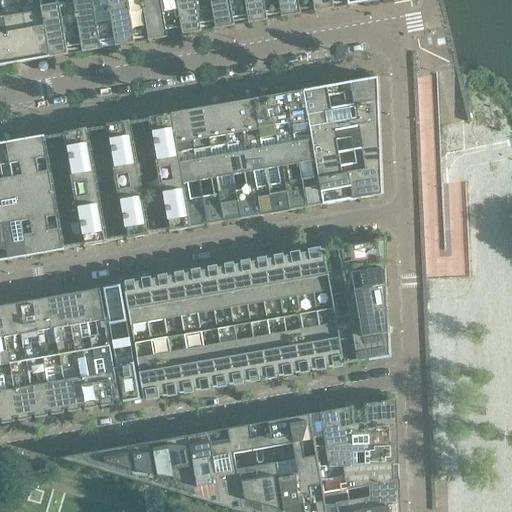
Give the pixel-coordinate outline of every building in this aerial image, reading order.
[(20,7),(19,0),(0,0),(0,1),(2,10),(20,7)] [(349,5),(348,0),(39,0),(40,3),(50,59),(349,6),(349,5)] [(50,59),(40,3),(20,7),(30,62),(50,59)] [(30,62),(20,7),(2,10),(11,65),(30,62)] [(0,67),(11,65),(2,10),(0,10),(0,67)] [(378,100),(377,79),(304,91),(304,92),(308,112),(378,100)] [(312,134),(308,112),(304,92),(304,91),(287,94),(297,151),(314,148),(312,134)] [(297,151),(287,94),(271,97),(281,154),(297,151)] [(281,154),(271,97),(254,100),(264,157),(281,154)] [(264,157),(254,100),(237,103),(247,160),(264,157)] [(379,122),(378,100),(308,112),(312,134),(375,123),(379,122)] [(247,160),(237,103),(220,106),(230,163),(247,160)] [(230,163),(220,106),(203,109),(213,166),(230,163)] [(213,166),(203,109),(186,112),(196,169),(213,166)] [(196,169),(186,112),(170,115),(175,143),(180,172),(196,169)] [(175,143),(170,115),(160,117),(165,145),(175,143)] [(165,145),(160,117),(149,118),(149,120),(150,119),(150,121),(154,140),(155,147),(165,145)] [(154,140),(150,121),(139,123),(142,142),(154,140)] [(133,151),(129,124),(128,123),(129,123),(129,122),(118,124),(123,153),(133,151)] [(379,122),(375,123),(312,134),(314,148),(315,155),(380,143),(379,122)] [(123,153),(118,124),(106,126),(106,127),(108,127),(108,128),(111,148),(112,155),(123,153)] [(111,148),(108,128),(96,130),(100,150),(111,148)] [(91,159),(86,131),(87,131),(87,129),(75,131),(80,161),(91,159)] [(80,161),(75,131),(64,133),(64,135),(65,134),(66,136),(69,155),(70,162),(80,161)] [(69,155),(66,136),(54,138),(58,157),(69,155)] [(62,250),(43,139),(43,138),(44,138),(44,137),(25,140),(35,197),(44,254),(64,251),(64,250),(62,250)] [(35,197),(25,140),(7,143),(17,200),(35,197)] [(0,203),(17,200),(7,143),(0,144),(0,203)] [(175,143),(165,145),(155,147),(160,175),(180,172),(175,143)] [(381,165),(380,143),(315,155),(319,176),(381,165)] [(324,205),(319,176),(315,155),(314,148),(297,151),(307,208),(323,206),(323,205),(324,205)] [(138,179),(133,151),(123,153),(112,155),(117,183),(138,179)] [(307,208),(297,151),(281,154),(291,211),(307,208)] [(291,211),(281,154),(264,157),(274,214),(291,211)] [(274,214),(264,157),(247,160),(257,217),(274,214)] [(96,187),(91,159),(80,161),(70,162),(75,190),(96,187)] [(257,217),(247,160),(230,163),(240,220),(257,217)] [(240,220),(230,163),(213,166),(223,223),(240,220)] [(382,195),(381,165),(319,176),(324,205),(323,205),(323,206),(382,195)] [(223,223),(213,166),(196,169),(206,226),(223,223)] [(206,226),(196,169),(180,172),(185,200),(190,229),(206,226)] [(185,200),(180,172),(160,175),(165,204),(185,200)] [(143,207),(138,179),(117,183),(122,211),(143,207)] [(100,215),(96,187),(75,190),(80,218),(100,215)] [(44,254),(35,197),(17,200),(27,258),(44,254)] [(27,258),(17,200),(0,203),(0,211),(9,261),(27,258)] [(190,229),(185,200),(165,204),(168,219),(169,230),(170,231),(168,231),(169,233),(190,229)] [(148,235),(143,207),(122,211),(125,227),(127,237),(127,239),(126,239),(126,240),(149,236),(149,235),(148,235)] [(0,262),(9,261),(0,211),(0,262)] [(105,243),(100,215),(80,218),(83,234),(85,245),(85,246),(83,246),(84,248),(107,244),(106,242),(105,243)] [(169,230),(168,219),(159,221),(161,231),(169,230)] [(127,237),(125,227),(116,228),(118,239),(127,237)] [(85,245),(83,234),(74,236),(76,246),(85,245)] [(385,263),(384,240),(323,251),(324,251),(328,273),(385,263)] [(334,308),(332,296),(328,273),(324,251),(323,251),(307,253),(317,310),(334,308)] [(317,310),(307,253),(290,256),(300,313),(317,310)] [(300,313),(290,256),(274,259),(284,316),(300,313)] [(284,316),(274,259),(257,262),(267,319),(284,316)] [(267,319),(257,262),(240,265),(250,322),(267,319)] [(386,287),(385,263),(328,273),(332,296),(386,287)] [(250,322),(240,265),(224,268),(234,325),(250,322)] [(234,325),(224,268),(207,271),(217,327),(234,325)] [(217,327),(207,271),(191,274),(200,330),(217,327)] [(200,330),(191,274),(174,277),(184,333),(200,330)] [(184,333),(174,277),(157,280),(167,336),(184,333)] [(167,336),(157,280),(141,282),(150,339),(167,336)] [(150,339),(141,282),(124,285),(124,286),(134,342),(150,339)] [(140,400),(120,288),(120,286),(103,289),(123,403),(140,400)] [(387,310),(386,298),(386,287),(332,296),(334,308),(336,319),(387,310)] [(109,346),(99,292),(99,291),(100,290),(99,290),(83,293),(92,349),(109,346)] [(92,349),(83,293),(66,296),(75,352),(92,349)] [(75,352),(66,296),(49,298),(59,354),(75,352)] [(59,354),(49,298),(32,301),(42,357),(59,354)] [(42,357),(32,301),(15,304),(25,360),(42,357)] [(25,360),(15,304),(0,306),(0,316),(8,363),(25,360)] [(340,342),(336,319),(334,308),(317,310),(327,368),(343,365),(343,364),(344,364),(340,342)] [(327,368),(317,310),(300,313),(310,371),(327,368)] [(388,333),(387,310),(336,319),(340,342),(388,333)] [(310,371),(300,313),(284,316),(294,373),(310,371)] [(0,364),(8,363),(0,316),(0,364)] [(294,373),(284,316),(267,319),(277,376),(294,373)] [(277,376),(267,319),(250,322),(260,379),(277,376)] [(260,379),(250,322),(234,325),(244,382),(260,379)] [(244,382),(234,325),(217,327),(227,385),(244,382)] [(227,385),(217,327),(200,330),(211,388),(227,385)] [(211,388),(200,330),(184,333),(194,391),(211,388)] [(194,391),(184,333),(167,336),(177,394),(194,391)] [(389,357),(388,333),(340,342),(344,364),(343,364),(343,365),(389,357)] [(177,394),(167,336),(150,339),(161,397),(177,394)] [(161,397),(150,339),(134,342),(144,399),(144,400),(161,397)] [(119,404),(109,346),(92,349),(103,407),(119,404)] [(103,407),(92,349),(75,352),(86,410),(103,407)] [(86,410),(75,352),(59,354),(69,413),(86,410)] [(69,413),(59,354),(42,357),(52,416),(69,413)] [(52,416),(42,357),(25,360),(35,419),(52,416)] [(35,419),(25,360),(8,363),(18,422),(35,419)] [(18,422),(8,363),(0,364),(0,415),(2,424),(18,422)] [(397,423),(396,400),(333,411),(337,433),(397,423)] [(398,443),(397,423),(337,433),(333,411),(309,415),(309,416),(310,416),(315,446),(398,443)] [(319,467),(315,446),(310,416),(309,416),(309,415),(229,429),(230,434),(233,451),(234,455),(292,445),(295,460),(303,511),(326,511),(324,495),(319,467)] [(233,451),(230,434),(229,429),(190,436),(194,458),(214,454),(233,451)] [(201,501),(194,458),(190,436),(170,440),(180,495),(198,500),(201,501)] [(180,495),(170,440),(151,443),(159,488),(176,493),(176,494),(178,494),(180,495)] [(159,488),(151,443),(131,447),(137,482),(157,488),(159,488)] [(399,463),(398,443),(315,446),(319,467),(399,463)] [(137,482),(131,447),(58,459),(137,482)] [(243,511),(237,470),(236,470),(233,455),(234,455),(233,451),(214,454),(223,507),(239,511),(243,511)] [(223,507),(214,454),(194,458),(201,501),(219,506),(220,507),(222,507),(223,507)] [(303,511),(295,460),(275,464),(283,511),(303,511)] [(399,482),(399,463),(319,467),(324,495),(399,482)] [(283,511),(275,464),(256,467),(263,511),(283,511)] [(263,511),(256,467),(237,470),(243,511),(263,511)] [(350,511),(350,510),(400,502),(399,482),(324,495),(326,511),(350,511)] [(400,511),(400,502),(350,510),(350,511),(400,511)]
